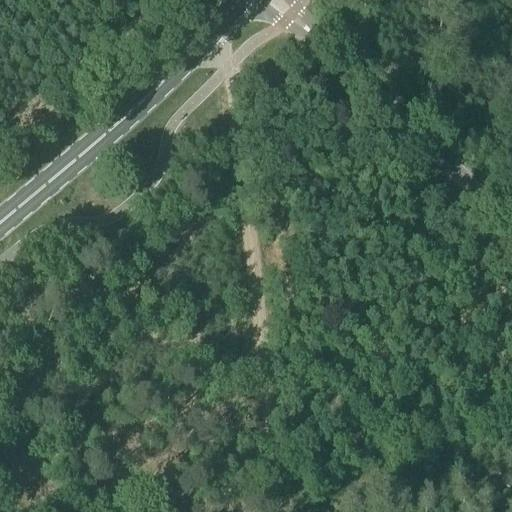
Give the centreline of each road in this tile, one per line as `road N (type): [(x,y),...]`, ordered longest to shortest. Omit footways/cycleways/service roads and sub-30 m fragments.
road 1 (track): [(273,511),(236,106),(228,70),(206,39)]
road 2 (unclassified): [(511,225),(265,0)]
road 3 (primary): [(0,221),(123,118),(236,0)]
